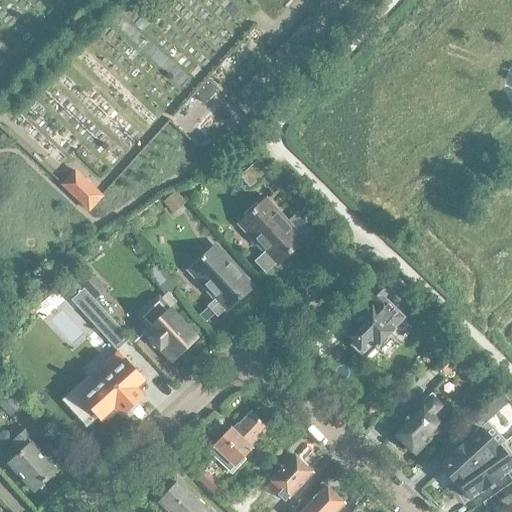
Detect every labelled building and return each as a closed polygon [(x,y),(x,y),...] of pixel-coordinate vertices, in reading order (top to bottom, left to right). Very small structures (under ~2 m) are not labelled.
[(206,79),(193,94),(204,104),(217,89),(206,79)] [(249,187),(267,171),(267,170),(258,159),(239,176),(249,187)] [(88,210),(101,196),(75,171),(62,185),(88,210)] [(175,192),(163,203),(173,213),(185,203),(175,192)] [(264,201),(241,222),(267,251),(255,261),(265,273),(277,262),(278,264),(302,242),(277,216),(278,211),(273,206),(268,205),(264,201)] [(213,247),(190,269),(217,298),(207,307),(217,317),(226,308),(228,310),(251,288),(213,247)] [(105,291),(88,272),(78,282),(94,300),(105,291)] [(106,315),(74,279),(63,289),(73,299),(72,301),(94,325),(106,315)] [(356,322),(344,334),(352,341),(349,344),(364,359),(375,348),(376,350),(378,348),(377,346),(394,329),(393,328),(403,318),(389,304),(382,297),(390,290),(381,282),(366,297),(374,305),(362,316),(360,314),(360,315),(361,316),(356,321),(355,320),(354,320),(356,322)] [(167,293),(165,295),(160,300),(158,297),(137,317),(148,329),(144,333),(171,363),(198,338),(170,309),(176,303),(167,293)] [(462,359),(453,350),(436,366),(445,376),(462,359)] [(121,415),(135,402),(128,395),(143,382),(117,353),(102,367),(108,374),(81,398),(101,420),(114,408),(121,415)] [(0,407),(8,416),(20,406),(0,383),(0,407)] [(418,404),(392,432),(394,434),(394,437),(400,442),(402,441),(405,444),(405,447),(410,451),(413,451),(416,454),(442,426),(430,415),(439,406),(427,395),(419,404),(418,404)] [(499,411),(491,403),(477,417),(484,425),(499,411)] [(234,432),(231,429),(209,452),(232,474),(244,462),(241,459),(251,449),(249,447),(267,430),(251,414),(234,432)] [(480,428),(438,466),(443,471),(441,473),(452,485),(454,483),(455,483),(498,448),(480,428)] [(34,490),(54,473),(36,454),(41,449),(23,430),(10,442),(20,453),(9,463),(34,490)] [(498,448),(455,483),(464,495),(465,494),(469,500),(511,470),(511,461),(500,446),(498,448)] [(310,473),(293,456),(272,478),(282,488),(277,492),(285,499),(310,473)] [(215,511),(209,506),(206,509),(176,483),(159,502),(169,511),(215,511)] [(220,486),(213,494),(228,507),(236,499),(220,486)] [(304,497),(292,510),(294,511),(334,511),(343,504),(325,487),(310,503),(304,497)] [(511,511),(511,492),(499,502),(503,507),(496,511),(511,511)]
